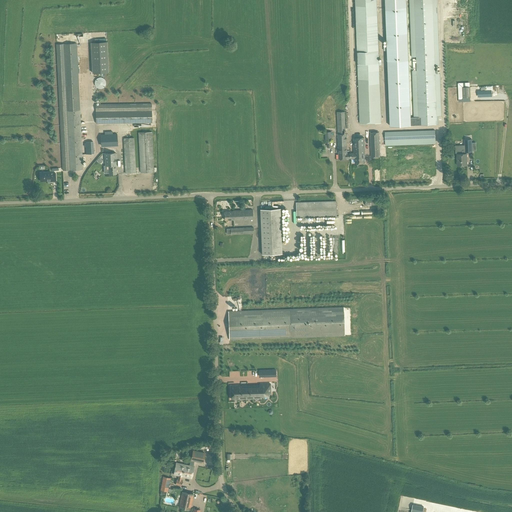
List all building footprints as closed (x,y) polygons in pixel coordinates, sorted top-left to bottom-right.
[(379,62),(376,0),(355,0),(360,124),(381,123),(379,65),(382,65),(381,62),(379,62)] [(387,50),(390,126),(438,124),(438,117),(436,117),(432,0),(413,0),(416,71),(413,71),(413,76),(417,75),(418,118),(410,118),(405,0),(385,0),(387,46),(384,46),(384,51),(387,50)] [(107,41),(91,42),(92,73),(109,72),(107,41)] [(56,44),(63,171),(83,170),(77,43),(56,44)] [(462,87),(463,98),(471,97),(470,87),(462,87)] [(96,124),(151,123),(151,103),(96,104),(96,124)] [(338,134),(338,140),(339,159),(350,158),(350,154),(347,154),(346,134),(345,112),(337,112),(338,134)] [(101,146),(118,145),(117,133),(112,134),(112,131),(105,131),(105,134),(101,134),(101,146)] [(140,173),(154,172),(152,132),(138,133),(140,173)] [(433,132),(382,132),(382,140),(399,140),(399,144),(430,144),(430,139),(433,139),(433,132)] [(370,133),(371,154),(371,157),(380,157),(379,133),(370,133)] [(125,173),(136,173),(134,138),(123,138),(125,173)] [(365,159),(365,154),(364,138),(354,138),(354,143),(350,143),(351,154),(350,154),(350,158),(355,158),(355,163),(365,163),(364,159),(365,159)] [(459,153),(459,154),(457,154),(458,166),(467,166),(467,152),(473,152),(472,139),(464,139),(464,145),(456,146),(456,153),(459,153)] [(115,153),(105,153),(106,166),(109,166),(109,174),(117,174),(115,153)] [(91,174),(96,178),(100,173),(95,169),(91,174)] [(49,182),(56,181),(55,173),(51,174),(51,172),(40,173),(40,181),(49,181),(49,182)] [(296,202),(296,217),(337,216),(336,201),(296,202)] [(280,209),(260,209),(262,254),(282,254),(280,209)] [(233,220),(253,220),(252,210),(233,210),(233,211),(224,211),(225,220),(233,220)] [(236,298),(275,297),(275,296),(276,294),(275,286),(271,286),(271,281),(244,273),(243,277),(239,277),(237,273),(237,271),(234,270),(234,269),(232,266),(233,262),(232,262),(229,262),(231,266),(231,268),(227,267),(227,269),(227,270),(227,300),(230,298),(231,300),(233,295),(236,300),(238,299),(236,298)] [(228,311),(229,340),(345,336),(344,307),(289,309),(233,311),(228,311)] [(238,385),(231,386),(232,399),(261,398),(261,393),(271,393),(271,383),(260,383),(260,385),(253,386),(238,386),(238,385)] [(205,453),(204,454),(193,452),(193,451),(191,460),(192,459),(203,461),(203,462),(205,453)] [(192,478),(192,476),(195,467),(178,462),(175,473),(180,475),(179,479),(177,479),(176,483),(182,485),(183,480),(181,480),(182,476),(192,478)] [(163,476),(160,490),(168,492),(170,478),(163,476)] [(190,510),(194,494),(183,492),(179,507),(190,510)]
